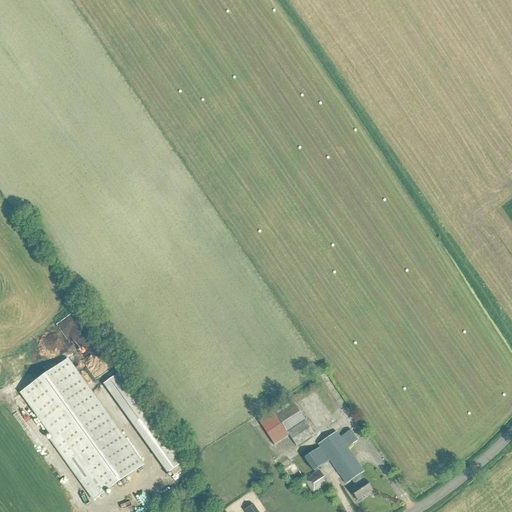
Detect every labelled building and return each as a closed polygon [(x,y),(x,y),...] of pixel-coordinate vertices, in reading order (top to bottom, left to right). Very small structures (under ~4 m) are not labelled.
[(96,346),(98,341),(91,337),(88,342),(96,346)] [(145,466),(68,360),(19,396),(51,441),(49,442),(93,504),(145,466)] [(274,446),(288,436),(295,446),(311,435),(291,406),(289,407),(286,402),(257,421),(274,446)] [(145,416),(177,468),(193,458),(161,406),(145,416)] [(350,431),(345,434),(341,437),(348,447),(358,441),(350,431)] [(304,459),(313,472),(329,461),(346,485),(351,481),(356,487),(350,491),(357,501),(372,491),(365,480),(362,482),(358,476),(364,472),(336,433),(318,445),(320,448),(313,453),(304,459)] [(197,461),(188,463),(191,476),(200,475),(197,461)] [(309,472),(303,462),(296,466),(303,476),(309,472)] [(329,486),(318,470),(303,481),(313,496),(329,486)] [(127,511),(148,511),(169,495),(160,485),(154,489),(151,485),(139,495),(142,498),(126,511),(127,511)]
